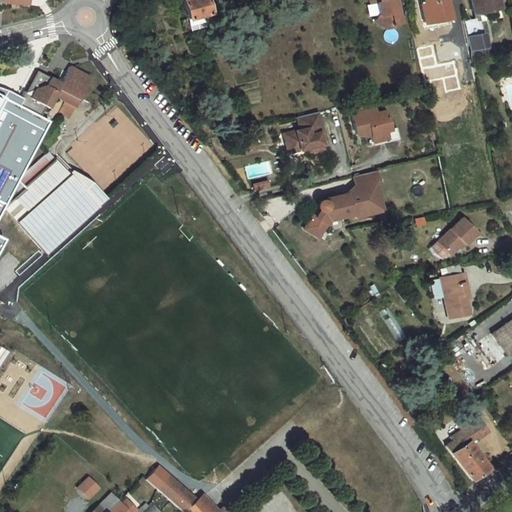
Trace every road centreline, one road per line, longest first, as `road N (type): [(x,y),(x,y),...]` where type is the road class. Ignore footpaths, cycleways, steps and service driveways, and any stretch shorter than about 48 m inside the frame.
road 1 (unclassified): [(96,29),(116,69),(443,511)]
road 2 (unknown): [(346,511),(298,448),(230,502)]
